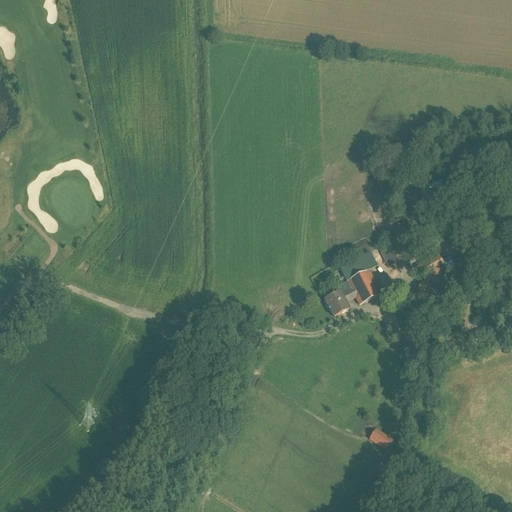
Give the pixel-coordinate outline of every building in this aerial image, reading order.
[(412,243),(394,252),(399,263),(417,254),(412,243)] [(394,252),(392,249),(381,255),(388,269),(399,263),(394,252)] [(450,277),(441,257),(425,265),(434,284),(450,277)] [(369,273),(348,284),(352,292),(356,299),(360,307),(382,297),(369,273)] [(451,304),(423,284),(415,294),(444,315),(451,304)] [(340,294),(325,302),(335,319),(349,312),(345,304),(356,299),(352,292),(341,297),(340,294)] [(444,315),(415,294),(410,302),(438,322),(444,315)] [(393,443),(375,431),(369,441),(387,452),(393,443)]
